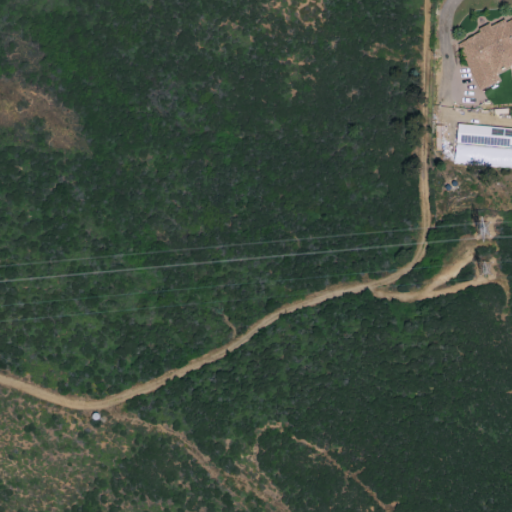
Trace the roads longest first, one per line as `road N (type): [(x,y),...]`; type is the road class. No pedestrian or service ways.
road 1 (track): [(0,380),(66,405),(108,403),(173,379),(314,300),(408,271),(426,249),(430,0)]
road 2 (track): [(108,403),(120,419),(176,434),(217,473),(283,511)]
